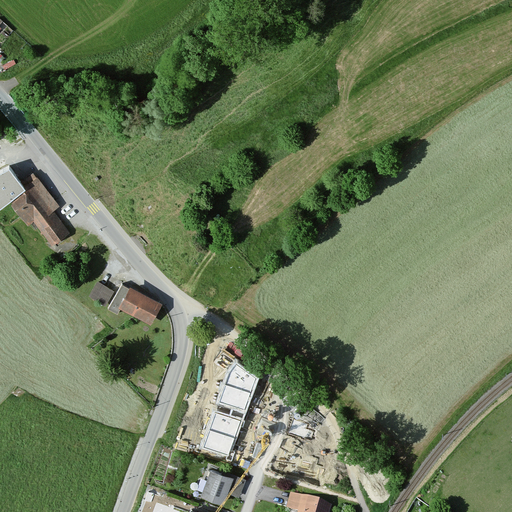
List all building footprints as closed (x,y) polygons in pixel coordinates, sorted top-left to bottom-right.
[(58,207),(34,172),(19,183),(8,168),(0,172),(0,207),(9,200),(28,225),(33,221),(51,247),(69,235),(52,211),(58,207)] [(89,294),(107,303),(115,287),(97,278),(89,294)] [(162,303),(132,286),(130,289),(122,284),(107,310),(117,315),(121,309),(150,325),(162,303)] [(259,376),(236,360),(228,372),(217,403),(245,414),(259,376)] [(242,420),(213,410),(200,447),(228,458),(242,420)] [(235,477),(211,469),(202,494),(225,503),(235,477)] [(285,509),(295,511),(329,511),(331,507),(290,494),(285,509)]
